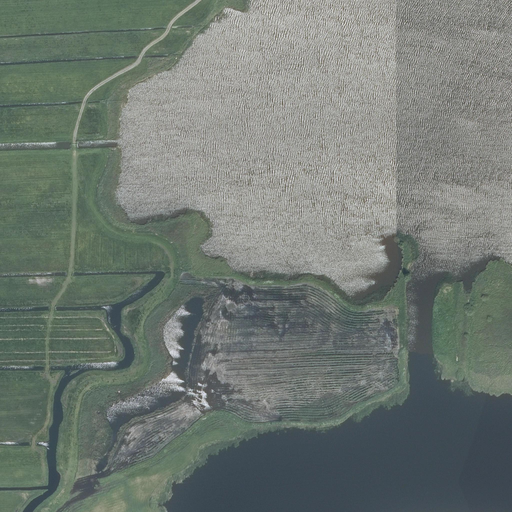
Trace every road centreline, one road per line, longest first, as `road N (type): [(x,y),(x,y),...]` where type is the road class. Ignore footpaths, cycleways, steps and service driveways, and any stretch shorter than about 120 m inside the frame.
road 1 (track): [(171,272),(161,242),(110,231),(101,221),(73,143),(88,94),(136,64),(199,0)]
road 2 (track): [(54,316),(73,257),(76,163)]
